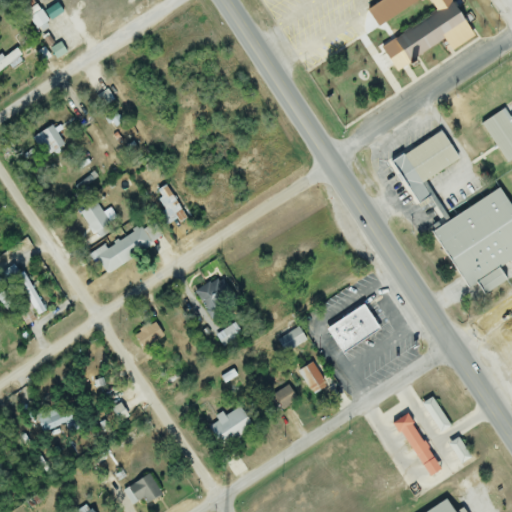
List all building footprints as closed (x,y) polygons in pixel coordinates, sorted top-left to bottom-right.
[(470,38),(447,0),(377,0),(363,9),(374,28),(382,23),(392,39),(377,48),(391,71),(441,42),(447,52),(470,38)] [(33,29),(44,22),(38,12),(27,18),(33,29)] [(503,108),(511,121),(511,156),(506,161),(481,123),(503,108)] [(62,145),(55,134),(59,131),(54,123),(29,139),(42,159),(62,145)] [(403,155),(438,131),(457,159),(422,183),(403,155)] [(432,232),(495,189),(511,214),(511,257),(468,286),(432,232)] [(77,213),(91,235),(107,224),(93,202),(77,213)] [(150,248),(140,229),(94,255),(104,274),(150,248)] [(197,288),(209,323),(224,318),(222,310),(232,307),(223,280),(197,288)] [(321,328),(358,305),(372,327),(334,350),(321,328)] [(161,338),(152,323),(132,334),(141,349),(161,338)] [(213,336),(220,348),(240,337),(232,324),(213,336)] [(304,342),(295,328),(273,341),(282,355),(304,342)] [(296,371),(308,396),(323,388),(311,363),(296,371)] [(267,399),(275,413),(294,402),(286,387),(267,399)] [(419,405),(437,435),(448,428),(430,398),(419,405)] [(253,428),(237,405),(213,422),(214,423),(205,429),(220,450),(253,428)] [(423,479),(435,472),(405,416),(392,422),(423,479)] [(446,446),(457,465),(468,458),(457,439),(446,446)] [(426,511),(450,511),(445,502),(426,511)]
